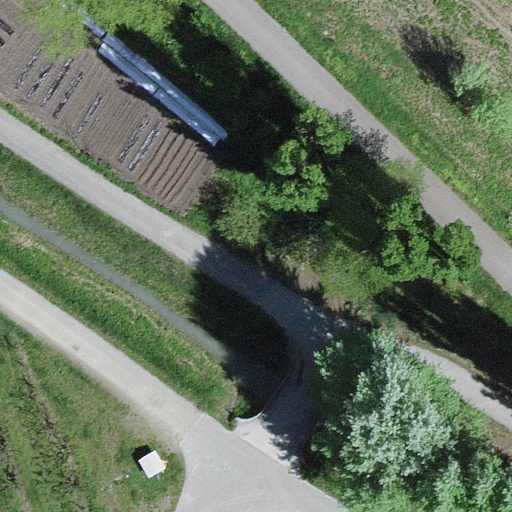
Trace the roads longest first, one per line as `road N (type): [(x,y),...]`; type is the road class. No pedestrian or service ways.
road 1 (track): [(226,0),(511,272)]
road 2 (track): [(336,334),(0,131)]
road 3 (track): [(241,467),(0,296)]
road 4 (track): [(336,334),(511,435)]
road 5 (track): [(336,334),(241,467)]
